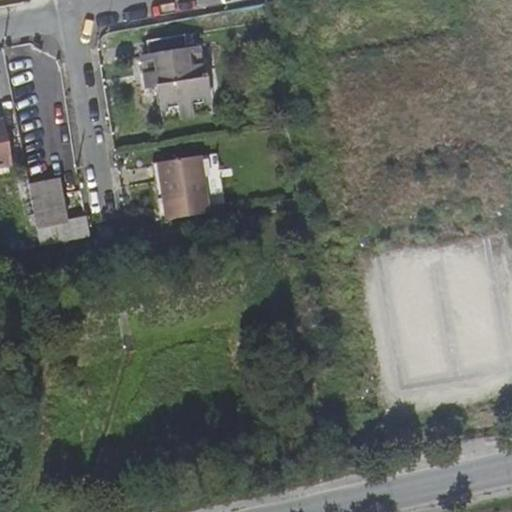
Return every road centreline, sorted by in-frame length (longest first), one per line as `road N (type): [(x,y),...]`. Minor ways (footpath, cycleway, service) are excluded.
road 1 (residential): [(67,12),(104,225)]
road 2 (tertiary): [(511,470),(329,511)]
